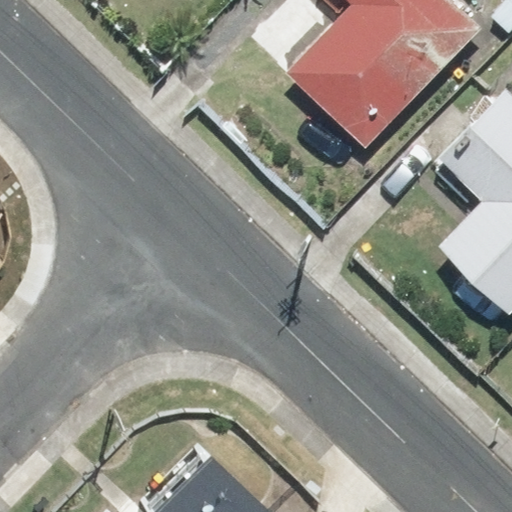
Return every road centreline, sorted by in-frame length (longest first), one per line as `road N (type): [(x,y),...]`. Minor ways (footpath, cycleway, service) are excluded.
road 1 (residential): [(177,224),(473,511)]
road 2 (residential): [(0,408),(177,224)]
road 3 (residential): [(0,54),(177,224)]
